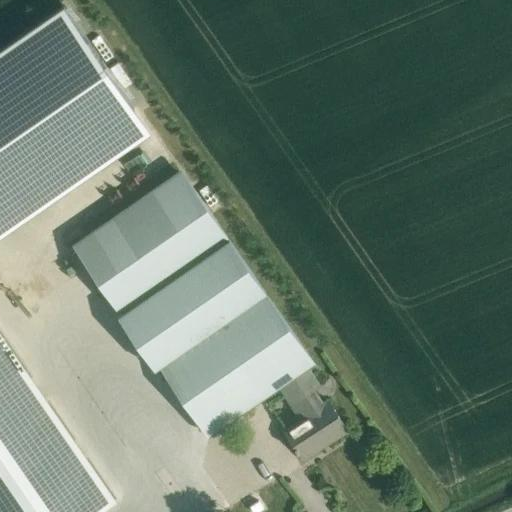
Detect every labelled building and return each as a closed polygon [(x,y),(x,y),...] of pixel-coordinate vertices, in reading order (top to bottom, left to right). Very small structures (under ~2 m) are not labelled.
[(65,6),(0,51),(0,197),(134,106),(65,6)] [(180,172),(77,243),(123,309),(120,311),(157,364),(162,361),(209,430),(278,382),(304,364),(310,360),(180,172)] [(13,267),(23,260),(28,267),(40,259),(26,237),(3,252),(13,267)] [(89,511),(111,497),(0,336),(0,511),(89,511)] [(304,364),(278,382),(302,419),(285,430),(295,445),(294,446),(296,450),(298,449),(303,457),(346,428),(326,398),(322,401),(314,389),(319,385),(304,364)]
